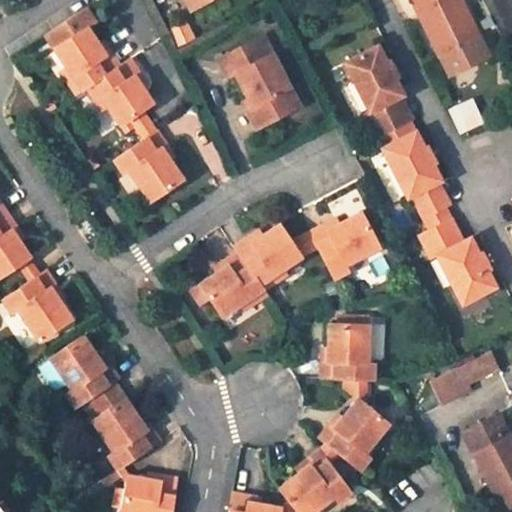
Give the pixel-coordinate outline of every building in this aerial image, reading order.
[(186,0),(192,9),(210,0),(186,0)] [(480,39),(460,0),(417,0),(420,7),(421,6),(424,13),(420,16),(441,59),(480,39)] [(511,40),(511,0),(483,0),(505,44),(511,40)] [(85,27),(52,50),(70,77),(66,80),(75,94),(84,87),(118,64),(109,51),(103,54),(85,27)] [(235,74),(253,108),(247,111),(257,130),(292,112),(282,93),(289,89),(262,37),(220,59),(230,77),(235,74)] [(364,115),(376,139),(409,122),(411,121),(400,98),(403,97),(395,80),(398,79),(389,62),(386,63),(378,47),(345,64),(369,112),(364,115)] [(150,101),(132,75),(137,71),(128,57),(118,64),(84,87),(94,101),(99,97),(117,124),(127,118),(140,108),(150,101)] [(282,93),(292,112),(300,108),(289,89),(282,93)] [(127,118),(142,140),(155,132),(140,108),(127,118)] [(414,132),(409,122),(376,139),(375,139),(381,150),(414,132)] [(180,180),(159,149),(159,148),(165,144),(156,131),(155,132),(142,140),(112,159),(121,172),(126,169),(148,201),(180,180)] [(414,132),(381,150),(406,198),(410,196),(421,219),(443,208),(448,205),(437,183),(440,181),(431,165),(434,164),(425,147),(423,149),(414,132)] [(427,230),(449,219),(443,208),(421,219),(427,230)] [(15,225),(5,211),(0,214),(0,273),(17,262),(28,255),(10,228),(15,225)] [(346,264),(380,248),(367,221),(362,211),(328,227),(326,223),(311,231),(318,246),(334,277),(349,270),(346,264)] [(461,240),(449,219),(427,230),(417,235),(429,259),(435,256),(460,304),(494,286),(485,270),(488,268),(479,252),(476,253),(468,237),(461,240)] [(292,240),(280,223),(252,242),(250,238),(236,248),(239,252),(262,286),(265,291),(280,281),(277,275),(303,257),(301,254),(292,240)] [(304,234),(312,249),(318,246),(311,231),(304,234)] [(292,240),(301,254),(312,249),(304,234),(292,240)] [(225,318),(251,300),(252,300),(255,304),(268,295),(265,291),(262,286),(239,252),(225,261),(229,265),(202,285),(225,318)] [(30,282),(41,274),(28,255),(17,262),(30,282)] [(17,310),(38,341),(71,319),(50,288),(55,285),(46,271),(41,274),(30,282),(2,300),(11,313),(17,310)] [(368,356),(367,320),(328,321),(329,358),(322,358),(323,375),(347,374),(369,373),(376,373),(375,356),(368,356)] [(82,335),(48,357),(69,388),(62,393),(72,408),(87,398),(104,387),(110,383),(111,382),(113,381),(116,378),(106,363),(102,366),(82,335)] [(493,365),(486,350),(434,377),(438,384),(431,387),(435,395),(493,365)] [(344,389),(357,399),(358,399),(365,405),(369,373),(347,374),(344,389)] [(143,427),(113,381),(111,382),(110,383),(104,387),(87,398),(96,413),(88,418),(109,449),(103,453),(114,468),(115,467),(117,466),(119,465),(158,439),(147,424),(143,427)] [(365,452),(388,423),(365,405),(358,399),(357,399),(334,427),(329,424),(319,437),(326,443),(338,452),(360,470),(371,457),(365,452)] [(511,437),(500,414),(465,431),(504,508),(511,504),(511,437)] [(320,451),(329,464),(338,452),(326,443),(320,451)] [(296,511),(314,511),(333,499),(337,505),(352,493),(329,464),(320,451),(306,462),(309,466),(279,488),(296,511)] [(114,468),(123,482),(125,473),(119,465),(117,466),(115,467),(114,468)] [(167,511),(174,477),(156,474),(155,478),(125,473),(123,482),(117,511),(120,511),(167,511)] [(280,511),(281,507),(249,501),(247,501),(248,496),(232,493),(228,511),(280,511)]
